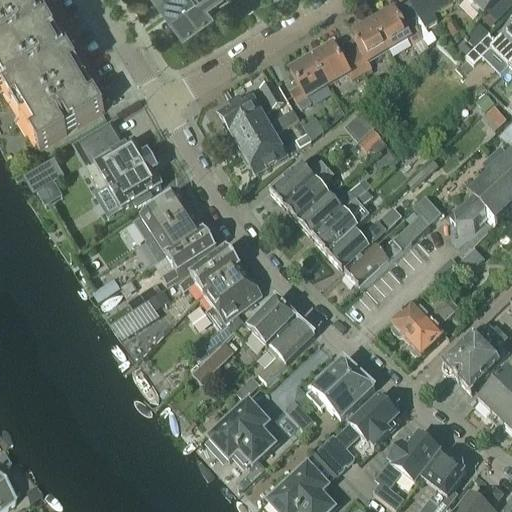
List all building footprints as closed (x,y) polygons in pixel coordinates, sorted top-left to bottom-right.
[(43,27),(26,0),(0,0),(0,97),(3,95),(19,122),(14,125),(15,128),(21,125),(39,155),(104,116),(67,54),(64,55),(46,26),(43,27)] [(156,0),(168,16),(190,0),(156,0)] [(190,0),(168,16),(172,21),(172,24),(176,30),(179,32),(181,34),(210,13),(203,4),(207,0),(190,0)] [(504,0),(418,0),(408,6),(424,34),(436,27),(432,20),(462,3),(464,5),(466,4),(483,21),(504,0)] [(383,22),(372,28),(389,56),(409,44),(412,51),(416,49),(423,45),(412,25),(403,30),(394,15),(391,17),(389,14),(381,19),(383,22)] [(455,24),(445,29),(452,42),(461,37),(455,24)] [(360,56),(351,61),(362,81),(373,75),(369,68),(389,56),(372,28),(361,34),(360,32),(351,36),(353,39),(351,41),(360,56)] [(480,29),(465,44),(474,53),(474,54),(489,38),(480,29)] [(474,53),(464,64),(473,72),(482,64),(500,82),(506,75),(507,76),(511,70),(511,33),(498,48),(489,38),(474,54),(474,53)] [(312,64),(328,92),(348,81),(352,87),(362,81),(351,61),(342,66),(333,51),(330,53),(328,50),(320,55),(322,58),(312,64)] [(308,104),(328,92),(312,64),(301,70),(299,67),(291,72),(293,75),(290,76),(299,93),(290,98),(300,116),(311,109),(308,104)] [(273,115),(283,109),(272,88),(262,93),(273,115)] [(251,101),(219,119),(230,140),(262,121),(255,109),(251,101)] [(262,121),(230,140),(242,160),(274,141),(299,127),(293,116),(267,130),(262,121)] [(357,150),(374,135),(376,134),(362,117),(343,133),(357,150)] [(312,146),(324,136),(316,124),(303,132),(312,146)] [(108,193),(122,216),(134,209),(136,213),(151,204),(149,200),(161,193),(153,179),(158,176),(153,167),(148,159),(143,162),(135,149),(127,153),(112,129),(73,152),(74,153),(82,148),(96,172),(88,176),(100,198),(108,193)] [(511,154),(511,131),(500,143),(511,154)] [(300,155),(312,147),(307,139),(295,146),(300,155)] [(274,141),(242,160),(254,181),(286,163),(274,141)] [(500,151),(492,159),(502,169),(510,161),(500,151)] [(54,163),(22,181),(34,200),(65,181),(54,163)] [(495,234),(511,217),(511,163),(448,225),(455,234),(458,241),(474,239),(488,226),(495,234)] [(412,196),(437,173),(432,167),(407,190),(412,196)] [(301,170),(270,197),(285,212),(315,185),(327,174),(322,168),(309,179),(301,170)] [(315,185),(285,212),(299,227),(329,200),(321,192),(334,181),(327,174),(315,185)] [(329,200),(299,227),(313,243),(343,216),(365,195),(360,189),(337,210),(329,200)] [(343,216),(313,243),(328,258),(358,233),(370,223),(361,213),(373,204),(365,195),(343,216)] [(179,199),(134,228),(138,236),(146,248),(152,244),(198,215),(193,207),(187,211),(179,199)] [(375,252),(347,278),(363,295),(414,247),(413,247),(429,232),(441,220),(425,203),(412,214),(420,222),(392,248),(393,249),(381,260),(375,252)] [(344,275),(400,222),(392,214),(361,244),(354,237),(328,259),(344,275)] [(152,244),(146,248),(159,267),(165,263),(204,238),(197,226),(203,222),(198,215),(152,244)] [(173,275),(162,282),(166,290),(217,258),(204,238),(165,263),(173,275)] [(204,301),(240,274),(226,255),(178,291),(184,299),(195,290),(204,301)] [(469,278),(484,264),(475,255),(460,268),(469,278)] [(246,282),(240,274),(204,301),(212,313),(205,319),(220,338),(198,356),(197,365),(201,370),(241,332),(234,323),(261,302),(246,282)] [(145,310),(148,308),(161,299),(157,290),(139,301),(145,310)] [(170,308),(164,297),(161,299),(148,308),(155,318),(170,308)] [(415,308),(390,330),(392,332),(392,337),(397,342),(403,343),(406,347),(451,306),(442,297),(438,301),(422,316),(415,308)] [(268,355),(296,326),(275,305),(247,334),(243,330),(234,339),(242,348),(251,339),(268,355)] [(451,306),(406,347),(410,352),(411,357),(416,362),(421,363),(422,364),(446,342),(439,334),(455,319),(459,315),(451,306)] [(267,390),(315,343),(298,327),(270,355),(278,363),(259,382),(267,390)] [(486,335),(483,332),(464,349),(443,370),(444,371),(442,379),(448,385),(456,384),(471,399),(505,367),(510,372),(511,369),(511,355),(508,360),(501,353),(508,345),(497,334),(493,337),(488,332),(486,335)] [(216,356),(201,370),(190,381),(199,391),(225,366),(216,356)] [(341,428),(374,395),(343,367),(307,402),(321,417),(326,412),(341,428)] [(511,369),(510,372),(510,373),(508,375),(477,407),(511,440),(511,369)] [(250,384),(229,406),(236,413),(258,391),(250,384)] [(386,435),(397,424),(379,405),(351,431),(349,430),(335,444),(333,442),(323,451),(345,474),(355,465),(345,455),(358,441),(369,452),(370,451),(374,455),(390,440),(386,435)] [(252,473),(274,452),(261,437),(268,431),(248,409),(208,445),(228,467),(239,458),(252,473)] [(303,438),(313,429),(294,409),(285,418),(303,438)] [(439,459),(417,442),(407,455),(403,452),(389,469),(390,470),(377,488),(380,490),(373,500),(388,511),(400,511),(404,507),(389,495),(401,480),(414,491),(439,459)] [(335,483),(345,474),(323,451),(314,460),(335,483)] [(1,489),(0,487),(0,476),(10,470),(3,458),(0,459),(0,511),(10,511),(15,509),(13,506),(20,497),(9,483),(1,489)] [(441,460),(421,486),(452,509),(458,501),(453,497),(466,480),(441,460)] [(330,511),(320,501),(328,494),(307,472),(268,509),(270,511),(330,511)] [(494,511),(502,501),(494,494),(482,510),(468,500),(459,511),(494,511)]
